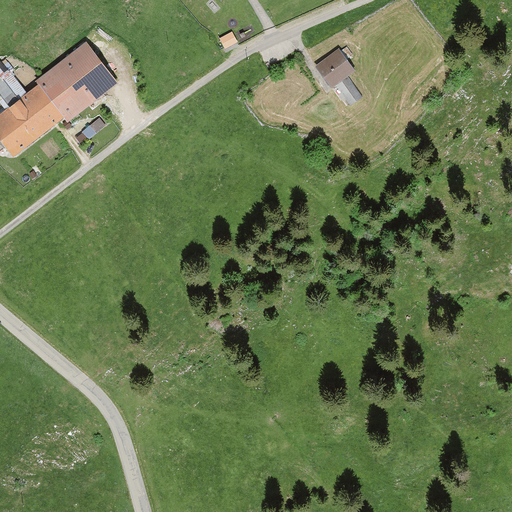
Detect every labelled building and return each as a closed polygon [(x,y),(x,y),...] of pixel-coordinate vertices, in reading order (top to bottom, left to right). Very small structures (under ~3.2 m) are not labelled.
[(234,29),(220,36),(226,48),(240,41),(234,29)] [(0,115),(0,139),(14,157),(64,118),(68,123),(118,84),(89,47),(48,79),(19,102),(0,76),(0,104),(6,111),(0,115)] [(335,86),(350,106),(362,97),(348,79),(356,73),(340,51),(317,68),(332,88),(335,86)] [(91,138),(108,122),(100,114),(83,130),(91,138)] [(81,142),(88,138),(84,131),(77,136),(81,142)]
